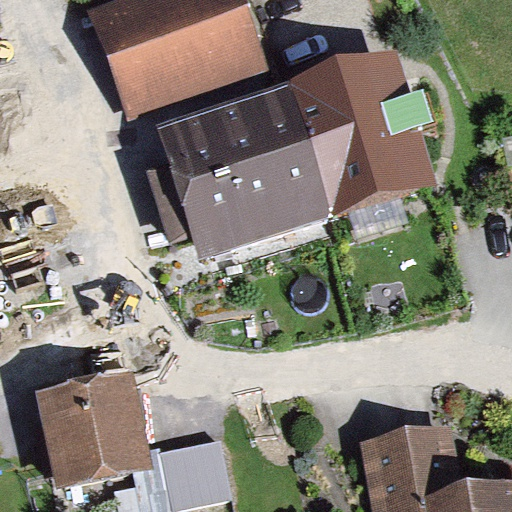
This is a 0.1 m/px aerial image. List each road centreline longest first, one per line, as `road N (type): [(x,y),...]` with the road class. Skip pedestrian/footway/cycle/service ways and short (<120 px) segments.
road 1 (residential): [(511,379),(438,357),(277,374),(202,363),(140,331)]
road 2 (residential): [(23,0),(101,185),(140,331)]
road 3 (track): [(140,331),(0,387)]
